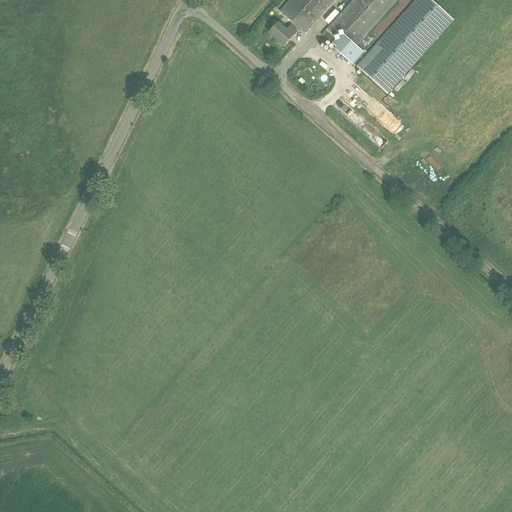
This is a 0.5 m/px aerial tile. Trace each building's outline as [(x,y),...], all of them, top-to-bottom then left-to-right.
[(290,0),(283,8),(280,11),(305,33),(334,0),(290,0)] [(353,0),(322,35),(355,64),(364,54),(356,46),(397,0),(353,0)] [(416,0),(357,66),(387,94),(454,20),(431,0),(416,0)] [(336,6),(326,18),(330,22),(341,10),(336,6)] [(282,13),(280,11),(276,8),(273,11),(279,16),(282,13)] [(284,47),(293,36),(278,23),(269,34),(284,47)] [(395,131),(402,123),(383,105),(376,114),(395,131)]
